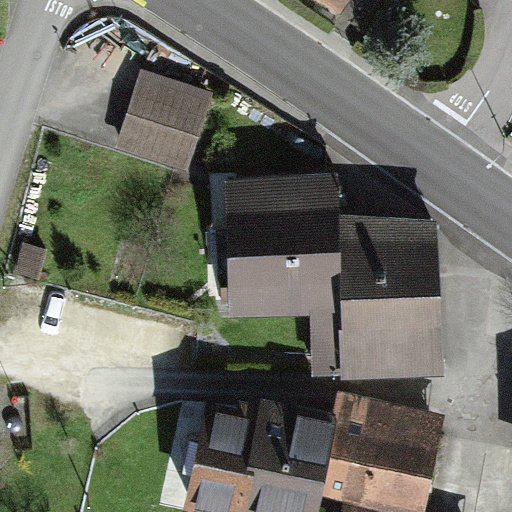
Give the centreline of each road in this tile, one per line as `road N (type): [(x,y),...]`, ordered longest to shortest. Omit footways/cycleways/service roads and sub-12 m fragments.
road 1 (unknown): [(511,246),(481,388),(444,399),(273,386),(128,391),(0,364)]
road 2 (secondary): [(511,217),(189,0)]
road 3 (residential): [(53,0),(0,149)]
